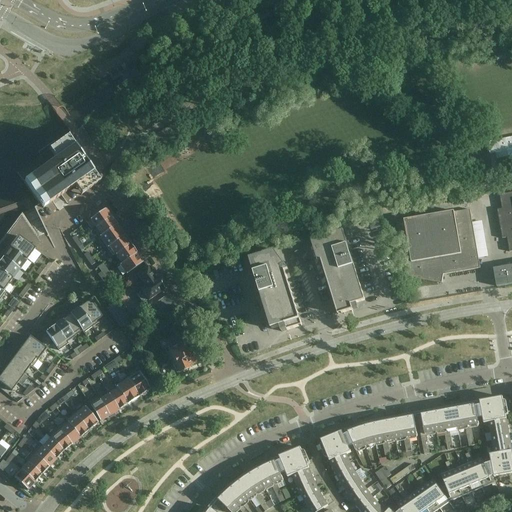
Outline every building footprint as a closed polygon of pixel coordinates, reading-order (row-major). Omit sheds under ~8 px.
[(43,209),(79,183),(86,192),(95,186),(100,182),(68,137),(17,173),(43,209)] [(507,238),(510,253),(511,252),(511,193),(500,195),(502,209),(497,210),(502,239),(507,238)] [(86,223),(92,231),(111,218),(105,209),(86,223)] [(405,222),(397,223),(406,277),(405,277),(442,284),(442,283),(443,275),(481,269),(480,268),(470,210),(467,211),(454,213),(454,212),(404,221),(405,222)] [(98,239),(116,225),(111,218),(92,231),(98,239)] [(105,250),(124,236),(116,225),(98,239),(105,250)] [(341,313),(341,314),(353,310),(358,309),(357,303),(365,301),(351,255),(350,255),(349,249),(343,231),(329,235),(311,240),(318,263),(321,261),(324,268),(324,267),(327,267),(341,313)] [(116,256),(115,256),(130,245),(124,236),(105,250),(111,258),(112,259),(116,256)] [(18,237),(10,248),(27,260),(35,249),(18,237)] [(121,264),(122,264),(137,254),(130,245),(115,256),(116,256),(121,264)] [(27,260),(10,248),(3,257),(20,270),(27,260)] [(300,320),(288,280),(285,273),(289,272),(285,265),(275,252),(264,255),(250,260),(256,278),(258,284),(272,330),(280,327),(282,332),(287,331),(299,327),(298,326),(298,327),(296,321),(300,320)] [(84,255),(88,262),(92,259),(87,253),(84,255)] [(122,264),(121,264),(119,265),(126,275),(143,263),(137,254),(122,264)] [(3,257),(0,261),(0,270),(12,279),(13,279),(20,270),(3,257)] [(511,265),(494,269),(497,287),(511,284),(511,265)] [(148,301),(165,290),(156,278),(155,279),(147,268),(137,275),(145,286),(140,290),(141,291),(136,294),(143,304),(148,300),(148,301)] [(0,270),(0,288),(4,291),(9,284),(11,285),(14,280),(13,279),(12,279),(0,270)] [(24,288),(18,297),(22,299),(28,291),(24,288)] [(155,304),(167,321),(180,312),(168,295),(155,304)] [(90,300),(79,308),(93,327),(104,319),(90,300)] [(133,319),(120,300),(108,309),(121,328),(125,325),(133,319)] [(79,308),(70,315),(82,331),(82,332),(83,334),(93,327),(79,308)] [(82,331),(70,315),(63,320),(75,337),(82,332),(82,331)] [(75,337),(63,320),(55,326),(67,343),(67,342),(75,337)] [(55,326),(46,332),(59,351),(69,344),(67,342),(67,343),(55,326)] [(30,337),(22,348),(38,360),(46,349),(30,337)] [(170,351),(169,352),(175,364),(172,365),(175,372),(178,370),(179,373),(189,368),(188,366),(197,363),(187,341),(180,344),(179,343),(168,348),(170,351)] [(22,348),(16,355),(31,366),(30,367),(32,368),(38,360),(22,348)] [(16,355),(9,364),(24,375),(30,367),(31,366),(16,355)] [(9,364),(3,373),(18,384),(22,387),(28,378),(24,375),(9,364)] [(3,373),(0,376),(0,383),(12,392),(18,384),(3,373)] [(128,380),(139,398),(150,390),(139,373),(128,380)] [(117,387),(128,405),(139,398),(128,380),(127,378),(115,385),(116,387),(117,387)] [(109,395),(118,410),(128,405),(117,387),(116,387),(107,393),(108,395),(109,395)] [(100,401),(109,416),(118,410),(109,395),(108,395),(100,400),(100,401)] [(100,422),(109,416),(100,401),(100,400),(97,396),(87,403),(100,422)] [(489,423),(507,420),(503,398),(480,402),(484,424),(489,423)] [(476,405),(464,408),(422,415),(417,416),(419,426),(424,455),(429,454),(426,435),(444,432),(447,451),(453,450),(449,431),(465,428),(469,447),(474,446),(471,427),(479,426),(477,415),(476,405)] [(74,413),(88,431),(98,423),(85,407),(76,415),(74,413)] [(88,432),(88,431),(74,413),(65,420),(80,438),(84,435),(85,436),(89,433),(88,432)] [(414,417),(403,419),(382,423),(370,425),(359,428),(348,433),(352,442),(356,451),(365,448),(378,444),(382,443),(385,456),(390,455),(388,442),(403,439),(407,458),(412,457),(409,438),(417,437),(416,427),(414,417)] [(72,445),(80,438),(65,420),(57,427),(72,445)] [(509,430),(507,420),(489,423),(491,434),(509,430)] [(63,452),(72,445),(57,427),(47,435),(63,452)] [(493,444),(510,440),(509,430),(491,434),(493,444)] [(343,432),(321,441),(330,462),(346,455),(351,453),(346,441),(343,432)] [(56,460),(63,452),(47,435),(51,439),(43,447),(40,444),(39,444),(56,460)] [(511,450),(511,448),(510,440),(493,444),(495,454),(511,450)] [(49,468),(56,460),(39,444),(32,452),(49,468)] [(310,469),(301,448),(280,457),(288,478),(293,476),(310,469)] [(511,450),(495,454),(490,455),(494,477),(511,473),(511,450)] [(41,476),(49,468),(32,452),(25,460),(41,476)] [(470,453),(468,454),(466,455),(469,465),(454,471),(450,462),(446,463),(449,473),(441,476),(452,501),(493,484),(482,460),(474,463),(470,453)] [(350,463),(346,455),(330,462),(334,472),(350,463)] [(35,483),(41,476),(25,460),(24,460),(28,464),(22,470),(20,468),(20,469),(35,483)] [(276,483),(284,480),(276,462),(265,466),(255,472),(245,478),(236,485),(227,492),(219,501),(230,511),(235,511),(239,509),(241,511),(248,511),(247,510),(243,505),(248,501),(254,496),(265,511),(267,511),(270,509),(259,493),(265,490),(272,486),(280,503),(283,502),(285,501),(276,483)] [(355,472),(350,463),(334,472),(340,482),(355,472)] [(390,480),(393,485),(415,469),(412,464),(390,480)] [(391,476),(385,467),(375,474),(386,490),(391,486),(386,479),(391,476)] [(27,491),(35,483),(20,469),(12,477),(13,478),(19,483),(18,484),(22,488),(23,487),(27,491)] [(313,479),(310,469),(293,476),(297,486),(313,479)] [(361,481),(355,472),(340,482),(346,491),(361,481)] [(401,511),(435,511),(449,503),(443,494),(433,480),(426,485),(417,472),(413,475),(422,488),(409,498),(399,484),(395,487),(404,501),(397,506),(401,511)] [(318,488),(313,479),(297,486),(301,495),(318,488)] [(367,490),(361,481),(346,491),(352,500),(367,490)] [(323,497),(318,488),(301,495),(307,506),(323,497)] [(372,498),(367,490),(352,500),(359,509),(372,498)] [(319,511),(328,506),(323,497),(307,506),(310,511),(319,511)] [(372,511),(379,506),(372,498),(359,509),(361,511),(372,511)]
